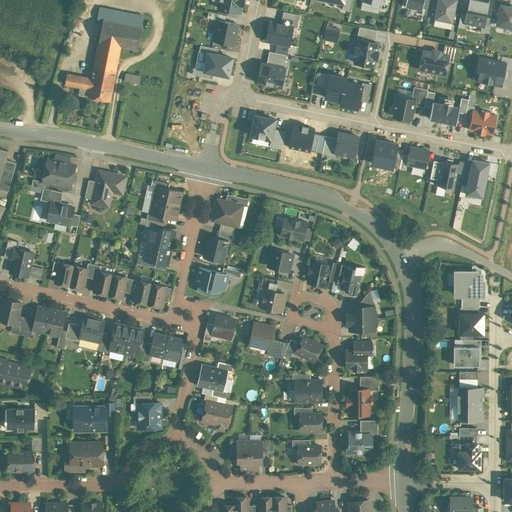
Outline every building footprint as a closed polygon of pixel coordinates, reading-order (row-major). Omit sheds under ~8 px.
[(220,0),(219,7),(241,12),(242,5),(243,5),(244,0),(220,0)] [(352,0),(344,0),(344,3),(342,8),(350,10),(352,0)] [(389,0),(381,0),(381,3),(380,8),(387,9),(389,0)] [(406,0),(405,6),(423,10),(424,0),(406,0)] [(457,0),(437,0),(435,9),(434,18),(453,22),(457,0)] [(489,2),(481,0),(469,0),(465,22),(484,26),(489,2)] [(511,6),(501,4),(497,24),(511,26),(511,6)] [(144,16),(100,7),(98,18),(103,19),(142,26),(144,16)] [(226,15),(209,11),(208,17),(218,19),(225,21),(226,15)] [(300,14),(284,11),(281,24),(292,26),(297,27),(300,14)] [(142,26),(103,19),(99,42),(121,46),(138,50),(143,26),(142,26)] [(218,19),(214,40),(234,44),(238,24),(225,21),(218,19)] [(281,24),(270,22),(267,40),(289,44),(292,26),(281,24)] [(327,24),(324,38),(339,41),(342,27),(327,24)] [(379,42),(359,38),(358,46),(356,46),(354,53),(356,54),(355,57),(354,62),(374,66),(376,58),(377,58),(379,51),(377,51),(379,42)] [(121,46),(99,42),(92,77),(92,78),(114,82),(121,46)] [(218,49),(201,45),(200,51),(205,52),(209,53),(217,54),(218,49)] [(459,47),(445,45),(443,55),(449,56),(448,61),(456,62),(459,47)] [(287,54),(269,51),(267,63),(284,67),(287,54)] [(432,53),(424,51),(420,69),(445,73),(448,61),(449,56),(443,55),(441,54),(440,52),(434,51),(432,53)] [(217,54),(209,53),(207,62),(205,70),(214,72),(229,75),(233,57),(217,54)] [(511,57),(502,56),(501,62),(506,63),(505,68),(511,69),(511,57)] [(501,62),(480,59),(478,68),(481,72),(479,80),(502,83),(505,68),(506,63),(501,62)] [(267,63),(262,62),(258,82),(281,87),(285,67),(284,67),(267,63)] [(133,67),(132,74),(126,73),(124,81),(140,83),(143,68),(133,67)] [(194,68),(193,74),(213,78),(214,72),(205,70),(194,68)] [(327,87),(330,74),(317,72),(315,84),(327,87)] [(92,77),(67,73),(65,84),(90,89),(92,78),(92,77)] [(341,100),(342,100),(346,82),(347,78),(330,74),(327,87),(325,97),(341,100)] [(114,82),(92,78),(90,89),(88,96),(110,100),(114,82)] [(362,85),(346,82),(342,100),(341,100),(341,104),(358,108),(359,100),(363,85),(362,85)] [(363,85),(359,100),(368,101),(372,84),(362,82),(362,85),(363,85)] [(414,86),(412,98),(416,99),(414,105),(424,107),(428,89),(414,86)] [(394,115),(412,119),(414,105),(416,99),(412,98),(396,95),(394,105),(396,105),(394,115)] [(434,100),(431,118),(455,123),(459,104),(434,100)] [(464,122),(471,124),(474,110),(475,106),(468,104),(464,122)] [(492,133),(496,114),(489,113),(489,111),(482,110),(481,111),(474,110),(471,124),(470,129),(477,130),(477,132),(484,133),(485,132),(492,133)] [(251,135),(271,139),(272,139),(274,128),(276,119),(255,114),(251,135)] [(311,151),(311,150),(314,132),(315,128),(293,123),(289,147),(311,151)] [(340,132),(336,152),(356,156),(360,136),(340,132)] [(377,140),(373,162),(392,166),(396,144),(377,140)] [(430,150),(410,146),(407,164),(426,168),(430,150)] [(0,216),(5,205),(0,203),(0,180),(7,157),(9,150),(0,147),(0,216)] [(7,157),(0,180),(0,186),(9,189),(17,160),(7,157)] [(76,164),(57,159),(57,158),(56,158),(55,159),(49,157),(43,180),(43,181),(48,182),(70,187),(76,164)] [(489,162),(473,159),(466,193),(482,196),(489,162)] [(442,161),(439,179),(438,184),(454,188),(459,163),(443,160),(442,161)] [(126,176),(99,170),(97,181),(93,198),(92,202),(109,205),(112,192),(116,189),(122,190),(122,192),(126,176)] [(33,178),(26,176),(24,183),(32,185),(33,178)] [(43,180),(33,178),(32,185),(43,187),(47,188),(47,187),(48,182),(43,181),(43,180)] [(170,182),(152,178),(151,185),(157,186),(157,185),(169,188),(170,182)] [(97,181),(89,179),(85,196),(93,198),(97,181)] [(169,188),(157,185),(157,186),(154,199),(179,205),(182,191),(169,188)] [(63,191),(47,187),(47,188),(43,187),(41,199),(52,201),(61,203),(63,191)] [(249,198),(228,193),(226,200),(242,204),(241,204),(247,206),(249,198)] [(226,200),(219,198),(217,208),(214,211),(212,220),(238,226),(241,216),(239,216),(241,204),(242,204),(226,200)] [(179,205),(154,199),(151,212),(151,213),(166,216),(176,218),(179,205)] [(61,203),(52,201),(48,219),(70,224),(73,212),(74,206),(61,203)] [(247,206),(241,204),(239,216),(241,216),(245,217),(247,206)] [(81,214),(73,212),(70,224),(78,226),(81,214)] [(166,216),(151,213),(151,212),(148,212),(147,218),(165,222),(166,216)] [(92,215),(86,213),(84,220),(90,222),(92,215)] [(308,222),(285,217),(281,235),(304,240),(304,239),(307,227),(308,222)] [(165,222),(147,218),(145,227),(151,228),(152,225),(164,228),(165,222)] [(164,228),(152,225),(151,228),(148,242),(171,247),(175,230),(164,228)] [(312,229),(307,227),(304,239),(310,240),(312,229)] [(233,232),(220,229),(218,237),(227,240),(231,241),(233,232)] [(218,237),(209,235),(204,256),(224,260),(227,246),(226,245),(227,240),(218,237)] [(19,242),(9,239),(4,257),(14,259),(16,248),(18,248),(19,242)] [(288,244),(273,241),(271,247),(287,251),(288,244)] [(171,247),(148,242),(145,255),(144,258),(156,261),(167,264),(171,247)] [(287,251),(271,247),(269,255),(271,258),(272,258),(270,266),(290,270),(293,255),(289,254),(287,251)] [(18,248),(16,248),(14,259),(11,271),(28,276),(34,252),(18,248)] [(145,255),(139,254),(137,263),(155,267),(156,261),(144,258),(145,255)] [(60,262),(54,261),(51,275),(57,276),(60,262)] [(328,264),(315,261),(313,263),(312,267),(310,268),(309,271),(310,273),(309,280),(311,282),(322,285),(325,283),(326,278),(329,264),(328,264)] [(338,263),(332,261),(329,263),(328,264),(329,264),(326,278),(334,280),(338,263)] [(74,265),(60,262),(57,276),(56,282),(69,285),(74,265)] [(95,264),(88,262),(87,268),(88,268),(86,276),(92,278),(95,264)] [(346,265),(338,263),(334,280),(341,282),(345,265),(346,265)] [(101,265),(95,264),(92,278),(97,279),(99,271),(100,271),(101,265)] [(87,268),(74,265),(69,285),(83,288),(86,276),(88,268),(87,268)] [(346,265),(345,265),(341,282),(340,286),(350,288),(348,293),(357,295),(362,274),(354,273),(355,268),(346,265)] [(215,273),(210,272),(211,270),(199,267),(196,282),(200,285),(197,289),(202,292),(205,293),(208,294),(212,295),(218,295),(218,290),(223,289),(225,288),(229,275),(229,274),(223,272),(216,271),(215,273)] [(242,271),(224,267),(223,272),(229,274),(229,275),(240,277),(242,271)] [(480,294),(484,294),(484,285),(482,285),(482,273),(477,273),(477,270),(472,270),(456,270),(455,294),(462,294),(480,294)] [(100,271),(99,271),(97,279),(95,291),(108,294),(113,274),(100,271)] [(127,277),(113,274),(108,294),(122,297),(123,291),(127,277)] [(279,279),(263,275),(260,288),(265,289),(265,288),(276,291),(279,279)] [(132,279),(127,277),(123,291),(129,292),(132,279)] [(138,280),(132,279),(129,292),(135,294),(138,280)] [(152,283),(138,280),(135,294),(134,300),(147,303),(152,283)] [(166,286),(152,283),(147,303),(161,306),(162,300),(166,286)] [(171,288),(166,286),(162,300),(168,301),(171,288)] [(276,291),(265,288),(265,289),(261,306),(281,310),(285,293),(276,291)] [(370,290),(361,300),(360,301),(362,307),(364,306),(374,306),(374,303),(370,290)] [(462,294),(462,307),(478,307),(480,307),(480,294),(462,294)] [(22,302),(4,298),(0,315),(0,319),(13,322),(17,323),(19,315),(22,302)] [(52,309),(38,305),(33,329),(46,332),(52,309)] [(362,307),(351,310),(351,313),(347,313),(347,324),(351,324),(351,330),(357,330),(362,330),(374,329),(374,326),(377,323),(377,312),(374,309),(374,306),(364,306),(362,307)] [(65,312),(52,309),(46,332),(59,335),(60,335),(61,329),(65,312)] [(477,313),(460,313),(460,333),(473,333),(483,333),(483,313),(477,313)] [(236,319),(217,314),(214,324),(212,332),(224,335),(224,336),(231,338),(236,319)] [(29,317),(19,315),(17,323),(13,322),(11,331),(25,335),(29,317)] [(104,320),(85,316),(83,325),(80,336),(81,337),(99,341),(100,341),(102,332),(104,320)] [(83,325),(69,322),(67,330),(66,338),(80,341),(81,337),(80,336),(83,325)] [(130,326),(116,323),(114,334),(110,348),(111,349),(124,351),(130,326)] [(214,324),(207,323),(203,340),(210,342),(212,332),(214,324)] [(273,327),(255,323),(250,343),(268,347),(269,347),(271,338),(273,327)] [(143,329),(130,326),(124,351),(137,355),(138,355),(141,340),(143,329)] [(67,330),(61,329),(60,335),(59,335),(57,347),(63,348),(66,338),(67,330)] [(108,333),(102,332),(100,341),(99,341),(97,349),(104,350),(108,333)] [(169,335),(155,332),(153,343),(150,354),(151,354),(164,357),(169,335)] [(114,334),(108,333),(104,350),(110,352),(111,349),(110,348),(114,334)] [(182,338),(169,335),(164,357),(177,360),(180,349),(182,338)] [(322,344),(304,336),(296,352),(314,360),(322,344)] [(289,342),(271,338),(269,347),(268,347),(266,354),(282,357),(283,355),(289,342)] [(289,342),(283,355),(290,358),(298,342),(291,338),(289,342)] [(141,340),(138,355),(137,355),(136,358),(143,359),(147,342),(141,340)] [(143,359),(149,361),(151,354),(150,354),(153,343),(147,342),(143,359)] [(372,342),(354,342),(354,350),(347,350),(347,368),(354,368),(354,369),(360,369),(360,368),(367,368),(367,355),(372,355),(372,342)] [(455,344),(456,364),(479,364),(479,344),(455,344)] [(186,350),(180,349),(177,360),(175,366),(182,368),(186,350)] [(233,364),(219,361),(217,368),(227,370),(231,371),(233,364)] [(31,367),(7,362),(4,373),(0,372),(0,382),(13,386),(13,384),(24,386),(26,379),(28,379),(31,367)] [(217,368),(203,364),(198,384),(213,388),(223,390),(227,370),(217,368)] [(378,375),(360,376),(360,389),(369,389),(378,389),(378,375)] [(311,380),(295,380),(295,381),(295,401),(322,400),(322,380),(311,380)] [(482,403),(482,386),(458,386),(458,403),(482,403)] [(223,390),(213,388),(212,395),(226,398),(227,391),(223,390)] [(369,395),(369,389),(360,389),(349,389),(349,396),(347,396),(347,406),(349,406),(349,413),(356,413),(356,414),(369,414),(369,406),(370,405),(370,395),(369,395)] [(233,405),(207,400),(202,421),(228,427),(233,405)] [(48,402),(35,402),(35,408),(36,408),(36,418),(48,418),(48,402)] [(116,402),(108,402),(108,406),(105,406),(105,414),(116,414),(116,402)] [(152,402),(138,402),(138,403),(138,411),(136,412),(136,417),(138,419),(138,427),(161,427),(161,402),(152,402)] [(482,420),(482,403),(458,403),(458,420),(482,420)] [(105,406),(75,406),(75,430),(107,430),(107,422),(105,420),(105,414),(105,406)] [(35,408),(22,409),(19,409),(6,409),(6,428),(15,428),(15,431),(27,431),(27,427),(36,427),(36,418),(36,408),(35,408)] [(312,413),(300,413),(300,414),(300,420),(304,423),(304,430),(323,430),(322,413),(321,413),(312,413)] [(378,419),(360,420),(361,431),(362,431),(362,434),(372,434),(378,434),(378,419)] [(459,425),(459,467),(479,467),(479,425),(459,425)] [(362,434),(362,431),(361,431),(350,431),(350,440),(348,440),(348,452),(362,452),(362,450),(372,450),(372,434),(362,434)] [(42,436),(32,436),(32,450),(33,450),(42,450),(42,436)] [(262,440),(238,441),(238,453),(238,461),(242,461),(242,469),(258,469),(258,461),(262,461),(262,454),(262,440)] [(102,442),(78,442),(78,448),(72,448),(72,462),(72,464),(85,464),(102,464),(102,442)] [(311,445),(299,445),(299,451),(302,455),(302,462),(321,462),(321,445),(311,445)] [(32,450),(9,451),(9,461),(8,461),(6,462),(6,467),(8,469),(9,469),(9,471),(33,470),(33,464),(35,464),(35,457),(33,457),(33,450),(32,450)] [(272,511),(273,496),(260,497),(260,505),(259,511),(272,511)] [(285,496),(273,496),(272,511),(285,511),(286,504),(285,496)] [(248,497),(235,497),(235,505),(235,511),(247,511),(248,505),(248,497)] [(471,511),(471,497),(452,497),(451,511),(471,511)] [(370,511),(369,499),(350,501),(350,511),(370,511)] [(334,500),(317,501),(318,509),(315,510),(314,511),(338,511),(338,507),(334,508),(334,500)] [(30,502),(12,503),(12,511),(32,511),(32,507),(30,507),(30,502)] [(68,502),(46,502),(46,511),(68,511),(68,504),(68,502)] [(95,503),(95,502),(90,502),(89,503),(82,503),(82,511),(102,511),(102,503),(95,503)]
